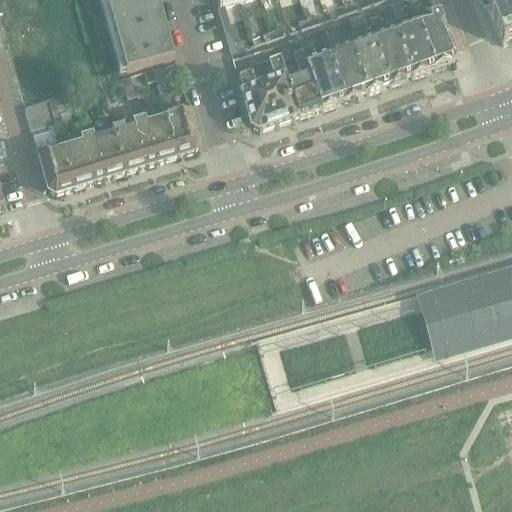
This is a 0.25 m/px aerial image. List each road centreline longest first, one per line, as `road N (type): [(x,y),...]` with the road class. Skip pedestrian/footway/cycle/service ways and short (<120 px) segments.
road 1 (residential): [(240,212),(507,124)]
road 2 (residential): [(496,99),(232,186)]
road 3 (residential): [(232,186),(44,246)]
road 4 (residential): [(51,268),(240,212)]
road 5 (residential): [(232,186),(178,0)]
road 6 (residential): [(44,246),(0,85)]
